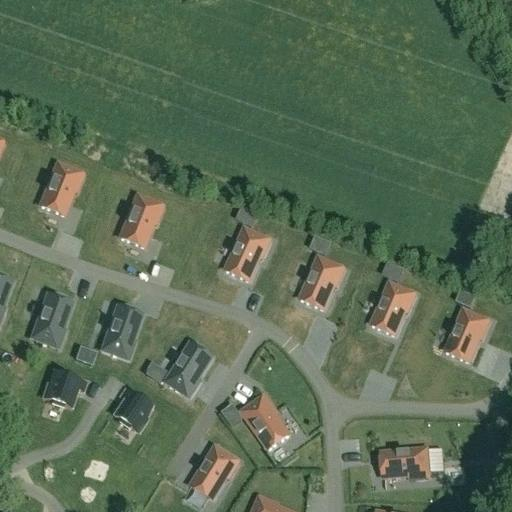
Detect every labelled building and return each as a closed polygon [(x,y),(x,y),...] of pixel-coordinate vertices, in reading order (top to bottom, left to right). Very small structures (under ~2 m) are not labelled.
[(41,210),(63,218),(72,194),(76,196),(83,178),(58,167),(41,210)] [(121,241),(143,250),(152,226),(156,228),(163,209),(138,199),(121,241)] [(253,225),(242,220),(240,227),(249,232),(253,225)] [(262,263),(270,245),(245,233),(226,275),(248,285),(259,261),(262,263)] [(328,255),(317,250),(314,258),(324,262),(328,255)] [(337,291),(344,273),(319,262),(301,304),(323,313),(333,289),(337,291)] [(390,274),(386,282),(396,287),(400,279),(390,274)] [(0,280),(0,324),(4,314),(0,313),(10,285),(0,280)] [(408,316),(415,299),(390,288),(372,329),(394,339),(404,315),(408,316)] [(72,289),(68,301),(110,314),(113,301),(72,289)] [(48,299),(33,341),(59,351),(64,336),(60,335),(71,307),(48,299)] [(464,303),(460,310),(469,314),(472,307),(464,303)] [(118,310),(103,353),(129,362),(134,347),(130,346),(140,318),(118,310)] [(482,343),(489,325),(464,314),(446,356),(468,366),(478,342),(482,343)] [(192,347),(167,386),(191,401),(199,387),(196,385),(212,360),(192,347)] [(96,357),(84,352),(82,361),(92,366),(96,357)] [(153,368),(147,378),(160,386),(166,376),(153,368)] [(49,388),(48,388),(44,400),(43,400),(43,401),(54,405),(53,407),(62,410),(63,408),(72,411),(78,393),(83,394),(86,386),(54,375),(49,388)] [(140,434),(147,424),(146,423),(153,411),(125,392),(120,399),(124,402),(114,418),(122,424),(120,426),(128,432),(130,429),(139,435),(140,434)] [(265,400),(243,416),(269,453),(288,439),(273,418),(277,416),(265,400)] [(243,420),(238,414),(234,418),(238,423),(243,420)] [(216,452),(192,490),(212,503),(225,481),(229,483),(239,466),(216,452)] [(511,452),(496,454),(497,470),(511,468),(511,452)] [(381,457),(383,480),(409,478),(409,482),(429,481),(427,453),(381,457)] [(261,499),(255,511),(280,511),(277,511),(279,507),(261,499)]
